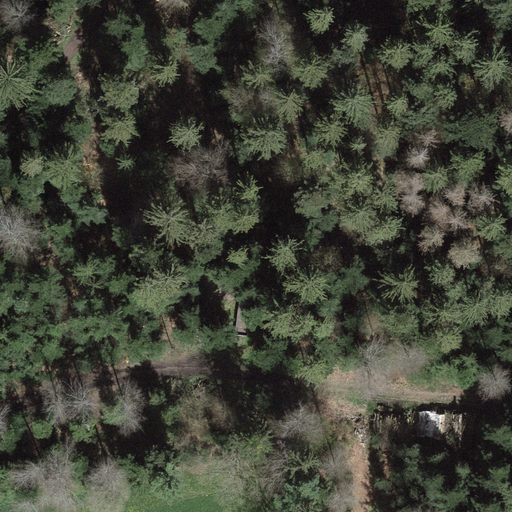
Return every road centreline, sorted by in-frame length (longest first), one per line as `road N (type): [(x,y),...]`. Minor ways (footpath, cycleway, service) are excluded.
road 1 (track): [(0,423),(158,364),(270,376),(367,407),(511,415)]
road 2 (track): [(0,126),(115,0)]
